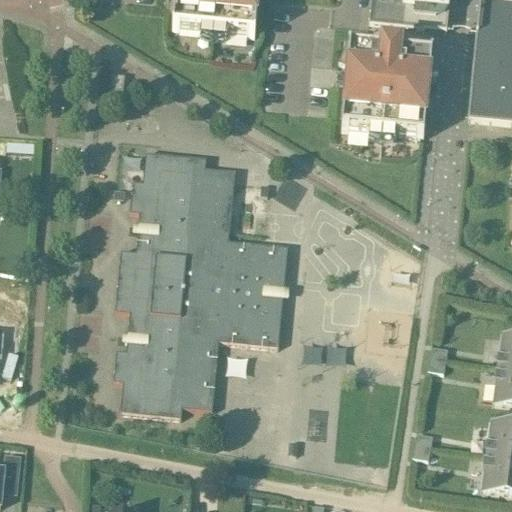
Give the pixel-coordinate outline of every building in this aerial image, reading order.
[(174,0),(171,33),(254,42),(257,0),(174,0)] [(424,33),(424,30),(435,23),(437,0),(371,0),(368,28),(422,33),(424,33)] [(476,36),(467,125),(511,128),(511,18),(500,17),(476,36)] [(348,54),(340,135),(422,143),(430,62),(431,62),(431,61),(399,58),(400,52),(380,50),(379,56),(347,53),(347,54),(348,54)] [(122,95),(124,80),(112,79),(111,93),(122,95)] [(115,356),(112,387),(122,388),(119,418),(180,424),(181,414),(211,417),(218,348),(277,353),(287,253),(228,247),(234,177),(205,174),(206,164),(145,158),(142,188),(132,187),(129,218),(139,219),(135,258),(120,256),(114,317),(129,319),(125,357),(115,356)] [(501,337),(496,373),(511,375),(511,338),(502,338),(502,337),(501,337)] [(431,352),(427,376),(443,379),(447,355),(431,352)] [(511,375),(496,373),(491,409),(493,410),(493,409),(511,411),(511,375)] [(491,425),(489,424),(484,461),(511,464),(511,427),(490,425),(491,425)] [(416,439),(411,463),(428,466),(432,442),(416,439)] [(4,460),(3,472),(19,474),(20,462),(4,460)] [(511,464),(484,461),(480,497),(481,497),(511,500),(511,464)]
